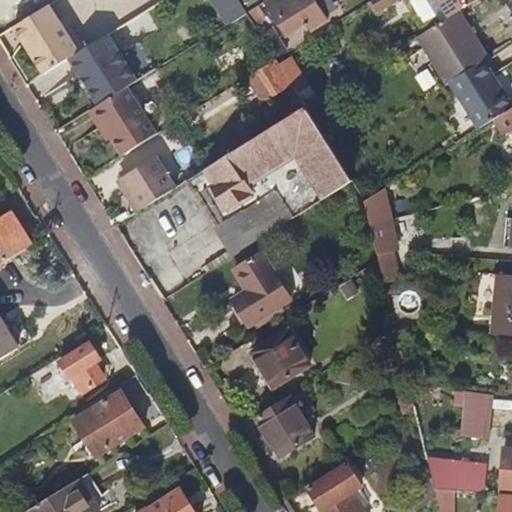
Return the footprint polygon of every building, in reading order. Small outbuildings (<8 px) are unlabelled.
[(215,0),(217,2),(213,4),(227,26),(245,15),(236,0),(215,0)] [(236,0),(245,15),(257,7),(263,4),(260,0),(236,0)] [(268,0),(263,4),(287,41),(306,28),(312,36),(327,27),(309,0),(268,0)] [(434,0),(447,19),(455,14),(476,0),(373,0),(368,4),(376,17),(403,0),(434,0)] [(15,22),(40,73),(81,52),(56,2),(15,22)] [(257,7),(245,15),(253,27),(265,20),(257,7)] [(482,63),(484,62),(455,14),(447,19),(415,39),(444,87),(482,63)] [(253,27),(245,15),(227,26),(237,43),(256,31),(253,27)] [(98,102),(138,77),(110,32),(70,57),(98,102)] [(289,83),(275,62),(256,74),(270,95),(289,83)] [(511,110),(482,63),(444,87),(443,88),(473,134),(493,121),(511,110)] [(123,157),(165,131),(135,84),(91,113),(101,129),(104,126),(113,140),(123,157)] [(334,155),(305,109),(195,177),(243,253),(352,184),(334,155)] [(511,109),(511,110),(493,121),(503,137),(511,133),(511,109)] [(109,142),(113,140),(104,126),(101,129),(109,142)] [(133,173),(152,205),(193,179),(174,148),(133,173)] [(370,230),(390,224),(382,191),(364,203),(370,230)] [(401,203),(389,206),(392,218),(404,215),(401,203)] [(0,266),(32,246),(12,215),(1,221),(0,219),(0,266)] [(397,248),(391,223),(390,224),(370,230),(376,253),(397,248)] [(367,237),(366,226),(357,228),(359,239),(367,237)] [(255,289),(248,293),(233,303),(250,328),(289,303),(260,256),(243,267),(255,289)] [(142,270),(148,279),(162,270),(157,260),(142,270)] [(236,272),(248,293),(255,289),(243,267),(236,272)] [(511,277),(496,277),(491,336),(511,337),(511,277)] [(362,295),(354,283),(342,290),(350,302),(362,295)] [(399,296),(399,287),(389,288),(390,297),(399,296)] [(0,360),(16,350),(0,323),(0,360)] [(405,427),(417,420),(414,408),(410,391),(409,386),(394,328),(386,333),(388,340),(384,343),(403,416),(404,423),(405,427)] [(416,330),(400,328),(399,339),(415,339),(416,330)] [(309,365),(288,332),(252,355),(273,388),(309,365)] [(99,360),(90,345),(60,363),(69,379),(79,374),(88,389),(101,381),(91,364),(99,360)] [(423,389),(410,391),(414,408),(425,404),(423,389)] [(144,428),(122,392),(74,422),(96,457),(144,428)] [(498,395),(468,392),(460,437),(491,441),(498,395)] [(281,458),(314,438),(299,415),(307,409),(299,394),(258,420),(281,458)] [(404,423),(403,416),(396,421),(400,426),(404,423)] [(499,490),(511,490),(511,449),(504,449),(499,490)] [(426,458),(425,452),(418,456),(421,461),(426,458)] [(428,465),(434,489),(452,490),(484,493),(486,469),(483,469),(484,454),(469,455),(468,467),(428,465)] [(361,511),(354,499),(362,493),(346,466),(308,489),(322,511),(361,511)] [(99,511),(109,506),(89,475),(30,511),(99,511)] [(439,511),(451,511),(452,490),(434,489),(435,492),(438,508),(439,511)] [(193,511),(180,490),(149,509),(151,511),(193,511)] [(411,511),(432,511),(438,508),(435,492),(409,508),(411,511)] [(511,511),(511,498),(501,498),(499,511),(511,511)]
